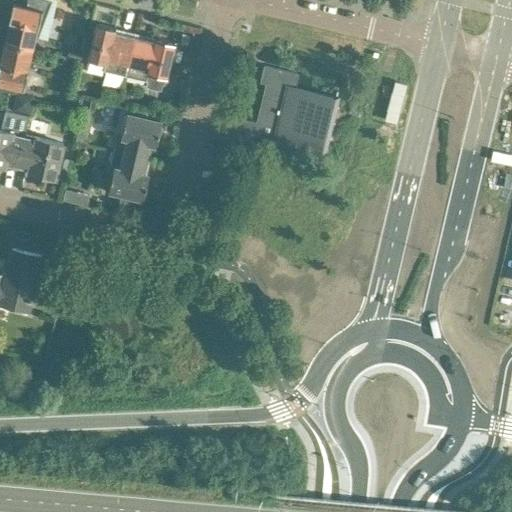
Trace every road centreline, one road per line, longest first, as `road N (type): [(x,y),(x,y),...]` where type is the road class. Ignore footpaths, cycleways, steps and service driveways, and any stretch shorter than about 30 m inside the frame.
road 1 (residential): [(228,0),(166,231),(150,236),(0,201)]
road 2 (primary): [(300,400),(266,415),(0,426)]
road 3 (secondary): [(439,44),(373,331)]
road 4 (secondary): [(423,339),(496,58)]
road 5 (residential): [(439,44),(251,0)]
road 6 (secondary): [(372,354),(344,373),(333,403),(356,462),(357,511)]
road 7 (primary): [(145,511),(0,498)]
road 8 (secondary): [(460,418),(441,412),(418,363),(372,354)]
